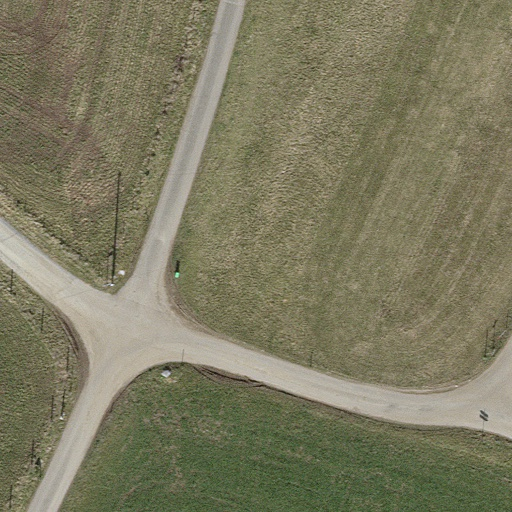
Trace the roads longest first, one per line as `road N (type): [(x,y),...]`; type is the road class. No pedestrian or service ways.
road 1 (unclassified): [(130,331),(400,408),(496,404)]
road 2 (unclassified): [(130,331),(233,0)]
road 3 (unclassified): [(42,511),(130,331)]
road 4 (unclassified): [(0,235),(65,294),(130,331)]
